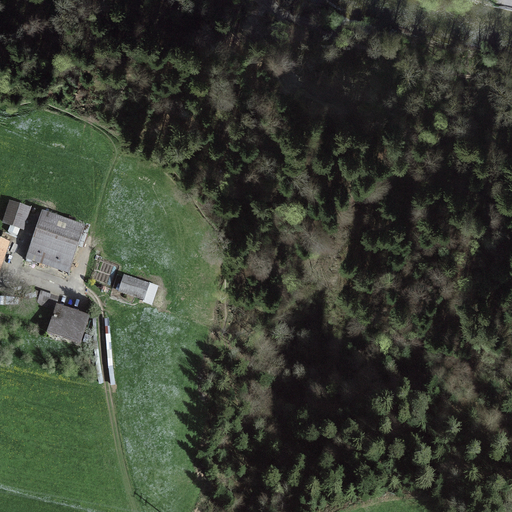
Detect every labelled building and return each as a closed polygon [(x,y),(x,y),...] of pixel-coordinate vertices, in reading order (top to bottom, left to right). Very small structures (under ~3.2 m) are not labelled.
[(18,206),(10,204),(4,223),(11,225),(18,206)] [(25,258),(47,265),(49,261),(70,268),(84,228),(40,213),(25,258)] [(151,303),(156,288),(125,277),(120,292),(151,303)] [(41,295),(39,301),(41,306),(53,310),(57,300),(41,295)] [(87,320),(56,308),(48,329),(64,335),(63,338),(78,344),(87,320)]
